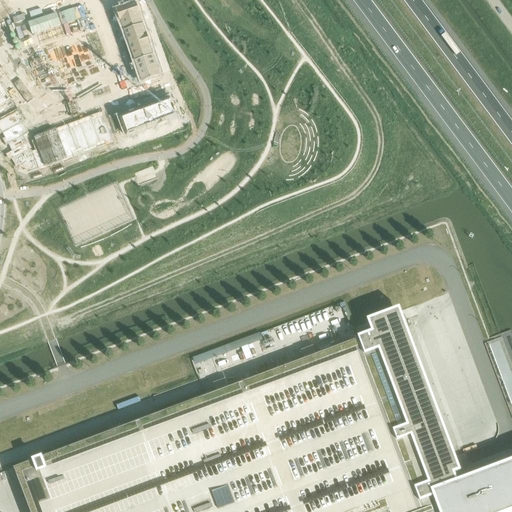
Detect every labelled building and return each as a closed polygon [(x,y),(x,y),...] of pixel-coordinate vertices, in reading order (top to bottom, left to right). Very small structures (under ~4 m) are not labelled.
[(137,4),(116,11),(120,21),(118,22),(118,23),(141,15),(137,4)] [(141,15),(118,23),(122,33),(144,25),(140,16),(141,15)] [(144,25),(122,33),(125,42),(123,43),(123,44),(148,35),(147,35),(144,25)] [(148,35),(123,44),(127,54),(151,45),(148,35)] [(151,45),(127,54),(130,64),(154,56),(151,46),(151,45)] [(7,50),(0,55),(0,61),(0,62),(10,55),(7,50)] [(154,56),(130,64),(130,65),(132,64),(136,73),(158,66),(154,56)] [(158,66),(136,73),(140,84),(161,77),(158,66)] [(5,88),(0,91),(0,106),(12,99),(5,88)] [(169,94),(159,99),(168,123),(168,122),(178,118),(177,114),(173,103),(169,94)] [(159,99),(149,102),(158,127),(168,123),(159,99)] [(149,102),(138,106),(147,130),(157,126),(157,127),(158,127),(149,102)] [(138,106),(128,110),(137,134),(147,130),(138,106)] [(17,112),(0,120),(0,130),(0,131),(4,138),(2,139),(2,140),(6,147),(8,145),(12,151),(9,153),(18,169),(17,170),(19,170),(20,167),(28,169),(27,173),(28,174),(28,173),(52,164),(51,161),(59,158),(60,161),(74,156),(75,156),(74,153),(82,150),(83,153),(97,148),(96,145),(104,142),(105,145),(113,142),(104,116),(105,116),(103,111),(96,113),(97,115),(98,118),(85,123),(35,142),(38,149),(30,152),(27,145),(29,144),(27,140),(32,138),(21,117),(23,115),(25,114),(22,108),(17,111),(17,112)] [(128,110),(118,114),(127,138),(137,134),(128,110)] [(358,338),(317,354),(303,359),(229,387),(216,392),(204,396),(34,461),(13,469),(29,511),(511,511),(511,461),(501,465),(501,464),(488,469),(458,480),(455,473),(461,471),(407,327),(406,324),(400,308),(367,320),(372,333),(370,333),(358,338)] [(192,359),(195,366),(263,341),(260,334),(192,359)]
